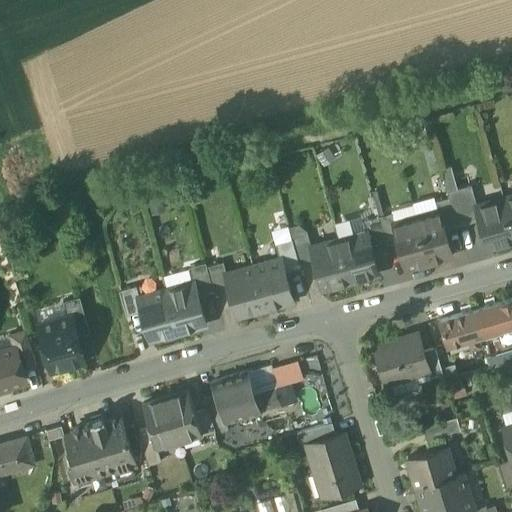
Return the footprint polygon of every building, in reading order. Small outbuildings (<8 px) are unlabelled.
[(446,192),(448,197),(456,226),(479,220),(475,206),(477,206),(471,185),(446,192)] [(511,195),(503,198),(511,229),(511,195)] [(444,229),(456,226),(448,197),(435,201),(437,210),(439,210),(444,229)] [(487,249),(511,241),(511,229),(503,198),(477,206),(475,206),(479,220),(487,249)] [(437,210),(416,216),(429,262),(452,256),(444,229),(439,210),(437,210)] [(391,213),(378,216),(385,242),(386,245),(398,242),(392,222),(394,222),(391,213)] [(370,246),(385,242),(378,216),(362,221),(365,232),(366,231),(370,246)] [(405,269),(429,262),(416,216),(394,222),(392,222),(398,242),(405,269)] [(365,232),(338,239),(350,282),(378,274),(370,246),(366,231),(365,232)] [(306,235),(291,239),(300,268),(314,264),(310,247),(306,235)] [(284,273),(300,268),(291,239),(275,244),(279,259),(281,259),(284,273)] [(322,290),(350,282),(338,239),(310,247),(314,264),(322,290)] [(279,259),(252,267),(264,309),(293,301),(284,273),(281,259),(279,259)] [(194,283),(198,297),(213,293),(206,268),(205,263),(188,268),(192,283),(194,283)] [(206,268),(213,293),(228,288),(224,275),(226,275),(223,263),(206,268)] [(236,317),(264,309),(252,267),(226,275),(224,275),(228,288),(236,317)] [(192,283),(166,291),(178,333),(206,325),(198,297),(194,283),(192,283)] [(119,291),(126,317),(141,312),(138,299),(139,298),(136,287),(119,291)] [(149,341),(178,333),(166,291),(139,298),(138,299),(141,312),(149,341)] [(67,318),(72,337),(77,335),(77,336),(89,333),(79,298),(62,303),(66,318),(67,318)] [(511,298),(476,309),(484,336),(484,335),(490,355),(495,353),(511,348),(511,298)] [(477,338),(484,336),(476,309),(438,320),(446,347),(468,340),(471,350),(480,347),(477,338)] [(38,326),(50,372),(84,363),(77,336),(77,335),(72,337),(67,318),(66,318),(38,326)] [(15,347),(22,370),(36,366),(25,331),(11,336),(14,347),(15,347)] [(378,345),(389,381),(427,370),(428,370),(422,351),(417,333),(378,345)] [(389,381),(378,345),(374,346),(385,383),(389,381)] [(0,351),(0,389),(26,381),(22,370),(15,347),(14,347),(0,351)] [(427,370),(429,378),(442,374),(437,358),(434,347),(422,351),(428,370),(427,370)] [(511,348),(495,353),(490,355),(487,356),(491,368),(493,367),(498,366),(511,362),(511,361),(511,348)] [(444,381),(445,382),(457,378),(453,366),(450,354),(437,358),(442,374),(444,381)] [(215,396),(224,423),(260,412),(254,395),(246,372),(211,383),(215,396)] [(254,395),(260,412),(280,406),(274,389),(254,395)] [(187,390),(165,397),(178,440),(200,434),(201,433),(195,413),(187,390)] [(203,400),(207,409),(213,428),(223,425),(223,424),(214,396),(203,400)] [(214,396),(223,424),(224,423),(215,396),(214,396)] [(156,447),(178,440),(165,397),(142,404),(149,427),(155,447),(156,447)] [(215,432),(213,428),(207,409),(195,413),(201,433),(200,434),(201,436),(215,432)] [(120,413),(104,418),(105,422),(121,417),(120,413)] [(68,462),(74,481),(113,470),(113,472),(135,465),(121,417),(105,422),(104,418),(103,416),(90,420),(91,422),(92,426),(73,432),(65,434),(73,460),(68,462)] [(421,428),(425,440),(459,430),(456,417),(421,428)] [(92,426),(91,422),(72,427),(73,432),(92,426)] [(297,433),(301,446),(306,444),(335,435),(331,423),(297,433)] [(511,425),(502,428),(511,459),(511,425)] [(46,430),(49,440),(64,436),(61,426),(46,430)] [(137,431),(148,465),(161,461),(156,447),(155,447),(149,427),(137,431)] [(306,444),(322,496),(359,485),(343,433),(335,435),(306,444)] [(0,473),(35,463),(27,435),(0,442),(0,473)] [(406,457),(415,486),(454,474),(445,445),(406,457)] [(511,459),(497,464),(505,489),(511,484),(511,459)] [(461,472),(454,474),(415,486),(423,511),(466,511),(473,510),(473,509),(461,472)] [(321,510),(321,511),(357,511),(359,511),(355,499),(321,510)]
